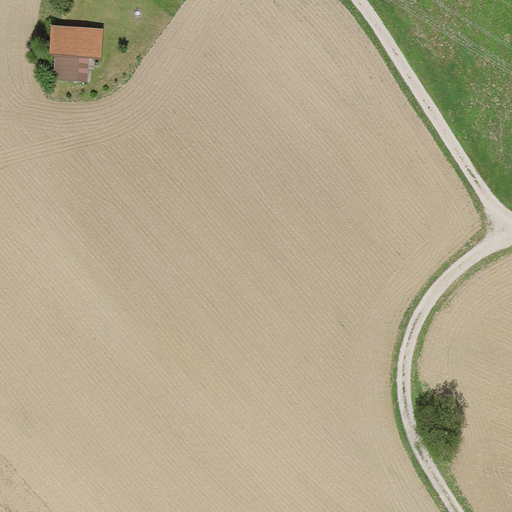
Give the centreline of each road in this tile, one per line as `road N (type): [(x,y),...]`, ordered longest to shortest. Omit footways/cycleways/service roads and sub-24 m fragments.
road 1 (track): [(453,511),(414,452),(401,406),(402,369),(411,331),(442,277),(511,237)]
road 2 (track): [(353,0),(508,238)]
